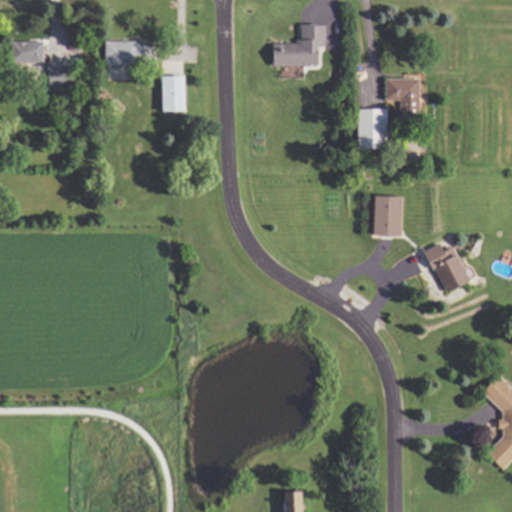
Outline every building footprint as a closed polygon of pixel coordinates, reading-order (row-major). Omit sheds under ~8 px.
[(321,25),(296,25),(296,42),(266,43),(267,66),(313,65),(313,47),(321,47),(321,25)] [(2,62),(35,61),(34,41),(2,42),(2,62)] [(97,41),(97,65),(130,66),(130,41),(97,41)] [(65,73),(41,67),(37,82),(61,88),(65,73)] [(154,112),(182,112),(182,76),(154,76),(154,112)] [(379,80),(380,101),(394,101),(394,113),(414,113),(413,79),(379,80)] [(396,237),(397,197),(366,196),(365,236),(396,237)] [(437,292),(461,281),(446,248),(436,252),(433,245),(419,251),(437,292)] [(498,471),(511,456),(511,394),(490,376),(475,392),(497,412),(497,418),(491,425),(498,432),(498,436),(481,456),(498,471)] [(293,511),(293,492),(278,493),(278,504),(280,504),(279,511),(293,511)]
